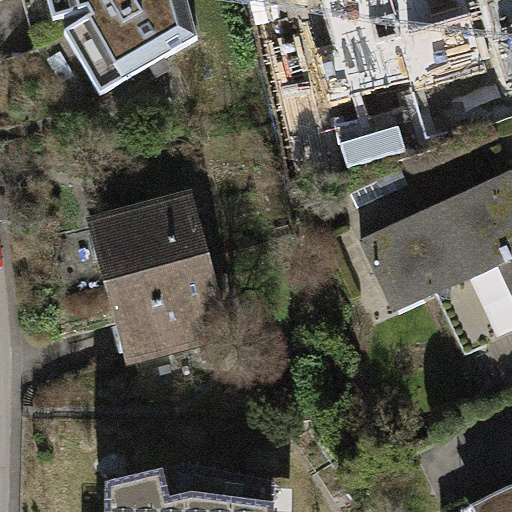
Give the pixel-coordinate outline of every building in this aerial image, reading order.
[(46,0),(52,19),(65,19),(62,34),(81,65),(99,95),(195,39),(184,0),(46,0)] [(469,0),(321,0),(335,49),(319,54),(332,101),(413,79),(416,88),(488,68),(469,0)] [(410,219),(360,242),(390,306),(501,255),(511,279),(511,183),(415,229),(410,219)] [(189,201),(96,225),(111,282),(204,257),(189,201)] [(204,257),(111,282),(131,357),(224,332),(204,257)] [(189,473),(108,492),(107,511),(275,511),(276,491),(189,473)] [(511,511),(511,488),(461,511),(511,511)]
